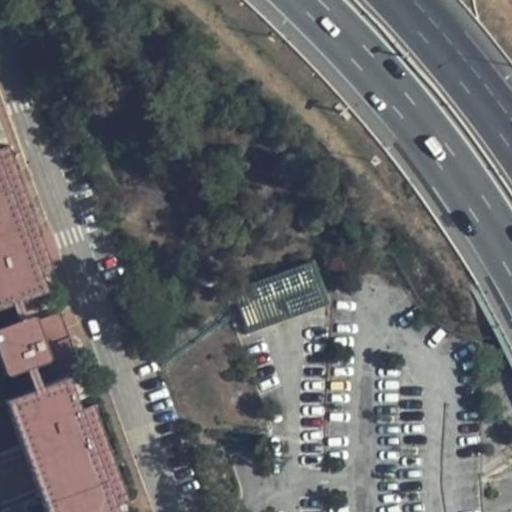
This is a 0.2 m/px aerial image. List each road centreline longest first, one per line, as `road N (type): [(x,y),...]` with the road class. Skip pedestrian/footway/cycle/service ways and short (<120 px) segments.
road 1 (motorway): [(306,0),(448,159),(511,259)]
road 2 (motorway): [(511,136),(401,0)]
